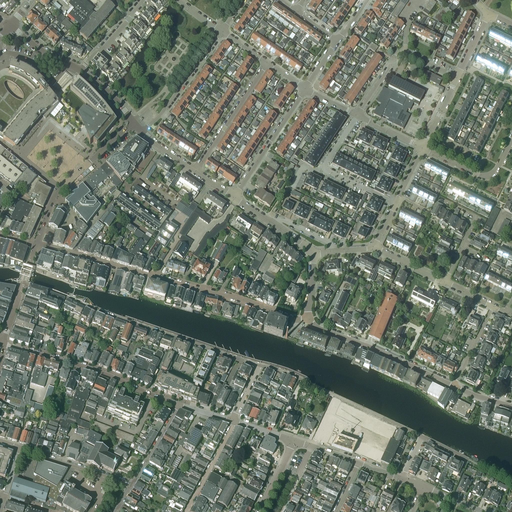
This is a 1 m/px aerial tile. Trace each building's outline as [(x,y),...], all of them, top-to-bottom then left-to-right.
[(13,6),(8,1),(6,0),(0,0),(0,1),(0,2),(1,4),(4,2),(6,4),(4,6),(9,11),(9,10),(10,11),(12,9),(11,8),(13,6)] [(48,10),(50,7),(48,5),(50,3),(46,0),(41,0),(40,2),(46,8),(48,10)] [(67,0),(65,3),(68,6),(68,5),(73,9),(81,0),(72,0),(71,2),(68,0),(67,0)] [(76,22),(73,25),(80,31),(81,30),(83,31),(80,35),(87,41),(113,10),(106,4),(104,7),(103,7),(102,6),(103,5),(97,0),(94,0),(90,6),(76,22)] [(162,7),(154,0),(151,3),(149,1),(146,5),(148,6),(157,13),(162,7)] [(320,10),(322,8),(319,6),(321,3),(316,0),(314,0),(312,4),(320,10)] [(351,9),(354,4),(347,0),(344,0),(344,1),(346,3),(345,5),(351,9)] [(382,8),(385,4),(379,0),(378,0),(376,4),(382,8)] [(256,11),(260,6),(254,2),(250,7),(256,11)] [(275,15),(276,13),(280,8),(275,4),(271,10),(270,11),(275,15)] [(318,12),(320,10),(312,4),(308,8),(314,13),(316,11),(318,12)] [(374,10),(373,13),(380,18),(384,13),(380,10),(382,8),(376,4),(372,9),(374,10)] [(347,14),(351,9),(345,5),(341,10),(347,14)] [(148,6),(146,9),(148,11),(145,14),(154,21),(159,15),(157,13),(148,6)] [(253,16),(256,11),(250,7),(247,11),(253,16)] [(280,18),(281,16),(285,11),(280,8),(276,13),(275,15),(280,18)] [(344,19),(347,14),(341,10),(339,8),(335,13),(344,19)] [(30,15),(27,19),(29,21),(28,22),(32,25),(34,22),(36,23),(39,20),(37,19),(40,16),(33,10),(32,12),(31,11),(28,14),(30,15)] [(251,18),(253,16),(247,11),(244,16),(250,20),(251,18)] [(284,22),(286,20),(289,14),(285,11),(281,16),(280,18),(284,22)] [(373,23),(376,18),(367,12),(364,17),(370,22),(373,23)] [(332,18),(341,24),(344,19),(335,13),(332,18)] [(472,22),(475,17),(467,13),(464,18),(472,22)] [(61,24),(65,20),(60,14),(56,19),(61,24)] [(154,21),(145,14),(143,17),(140,15),(138,18),(140,20),(148,27),(154,21)] [(289,25),(294,18),(289,14),(286,20),(284,22),(289,25)] [(36,23),(33,26),(34,27),(35,29),(36,29),(37,30),(47,19),(48,17),(47,16),(45,18),(44,17),(41,22),(39,20),(36,23)] [(246,25),(250,21),(250,20),(244,16),(240,21),(246,25)] [(367,26),(370,22),(364,17),(361,22),(367,26)] [(294,29),(299,21),(294,18),(289,25),(294,29)] [(335,27),(337,29),(341,24),(332,18),(328,23),(329,23),(327,25),(333,29),(335,27)] [(469,28),(472,22),(464,18),(462,24),(469,28)] [(47,19),(37,30),(39,31),(39,32),(40,33),(41,33),(42,34),(47,27),(45,26),(49,21),(47,19)] [(65,20),(62,24),(69,30),(73,26),(65,20)] [(148,27),(140,20),(137,23),(139,25),(137,28),(145,35),(150,29),(148,27)] [(243,30),(246,25),(240,21),(237,26),(243,30)] [(298,32),(300,30),(304,25),(299,21),(294,29),(298,32)] [(400,31),(404,25),(397,21),(393,26),(400,31)] [(422,25),(424,22),(422,21),(420,24),(418,23),(417,26),(414,24),(410,32),(416,35),(419,27),(421,25),(422,25)] [(361,22),(357,27),(366,33),(367,31),(365,29),(367,26),(361,22)] [(466,33),(469,28),(462,24),(459,29),(466,33)] [(53,25),(45,35),(48,38),(58,26),(56,25),(55,27),(53,25)] [(304,33),(308,28),(304,25),(300,30),(304,33)] [(58,26),(48,38),(49,39),(48,40),(51,42),(57,35),(59,33),(60,32),(58,30),(60,28),(58,26)] [(240,35),(243,30),(237,26),(233,30),(240,35)] [(390,29),(389,29),(389,30),(390,31),(397,36),(400,31),(393,26),(392,26),(390,29)] [(357,27),(354,32),(359,35),(357,37),(362,41),(364,39),(363,38),(366,33),(357,27)] [(421,37),(425,30),(419,27),(416,35),(421,37)] [(432,43),(436,35),(433,34),(434,31),(433,30),(434,28),(432,27),(431,29),(432,30),(427,40),(432,43)] [(145,35),(137,28),(134,31),(132,29),(129,32),(131,34),(140,41),(145,35)] [(309,37),(313,31),(308,28),(304,33),(302,36),(300,39),(299,38),(297,40),(300,42),(304,37),(305,38),(307,35),(309,37)] [(255,34),(251,40),(255,43),(260,37),(263,32),(264,30),(262,29),(262,30),(261,30),(257,35),(255,34)] [(427,40),(432,30),(431,29),(429,29),(428,31),(425,30),(421,37),(427,40)] [(464,39),(466,34),(466,33),(459,29),(456,35),(464,39)] [(495,39),(498,33),(492,30),(489,36),(495,39)] [(312,43),(318,35),(313,31),(309,37),(307,39),(312,43)] [(393,41),(396,37),(397,36),(390,31),(386,36),(393,41)] [(441,38),(444,33),(442,31),(439,37),(436,35),(432,43),(438,46),(441,38)] [(260,46),(264,40),(262,39),(266,33),(263,32),(255,43),(260,46)] [(57,35),(51,42),(54,45),(55,44),(56,45),(63,37),(61,35),(59,33),(57,35)] [(500,42),(503,35),(498,33),(495,39),(500,42)] [(131,34),(129,37),(131,38),(128,42),(136,49),(142,43),(140,41),(131,34)] [(321,47),(325,42),(321,40),(322,38),(318,35),(312,43),(317,46),(318,45),(321,47)] [(461,44),(464,39),(456,35),(453,40),(461,44)] [(505,44),(509,38),(503,35),(500,42),(505,44)] [(383,38),(382,39),(382,40),(390,46),(393,41),(386,36),(384,39),(383,38)] [(68,41),(70,38),(67,37),(66,40),(63,39),(62,41),(61,41),(59,44),(60,44),(59,48),(61,49),(63,51),(64,50),(67,44),(68,41)] [(265,50),(273,38),(271,37),(267,42),(264,40),(260,46),(265,50)] [(356,47),(359,42),(353,37),(349,42),(356,47)] [(382,39),(380,37),(379,39),(381,41),(380,42),(381,43),(379,46),(386,51),(390,46),(382,40),(382,39)] [(270,53),(274,47),(271,45),(275,40),(273,38),(265,50),(270,53)] [(284,46),(288,40),(285,38),(283,41),(284,42),(283,45),(280,43),(278,46),(283,50),(285,47),(284,46)] [(458,50),(461,44),(453,40),(451,46),(458,50)] [(136,49),(128,42),(125,45),(123,43),(120,46),(122,48),(131,55),(136,49)] [(227,51),(230,47),(224,42),(221,47),(227,51)] [(352,52),(356,47),(349,42),(346,47),(352,52)] [(70,53),(73,46),(67,44),(64,50),(67,51),(68,53),(69,52),(70,53)] [(375,53),(378,48),(373,44),(369,49),(375,53)] [(75,55),(78,48),(73,46),(70,53),(72,54),(74,56),(75,55)] [(456,55),(458,50),(451,46),(448,51),(456,55)] [(223,56),(227,51),(221,47),(217,52),(223,56)] [(274,56),(279,50),(274,47),(270,53),(274,56)] [(351,58),(352,56),(350,54),(352,52),(346,47),(343,52),(349,56),(351,58)] [(84,56),(86,52),(84,51),(78,48),(75,55),(78,56),(79,58),(80,57),(81,57),(82,54),(84,56)] [(122,48),(120,50),(122,52),(119,56),(127,63),(133,57),(131,55),(122,48)] [(279,60),(283,54),(279,50),(274,56),(279,60)] [(284,63),(291,53),(288,51),(286,55),(283,54),(279,60),(284,63)] [(453,61),(456,55),(448,51),(445,57),(453,61)] [(220,61),(223,56),(217,52),(214,56),(220,61)] [(291,59),(294,53),(292,52),(291,53),(284,63),(289,66),(293,60),(291,59)] [(298,64),(294,70),(298,73),(302,68),(303,67),(304,64),(302,63),(302,62),(304,59),(306,57),(308,58),(310,55),(306,52),(302,58),(298,63),(298,64)] [(351,58),(349,56),(343,52),(339,57),(346,61),(347,59),(349,60),(351,58)] [(96,68),(103,59),(98,55),(91,63),(96,68)] [(383,64),(384,62),(375,55),(371,60),(378,65),(380,62),(383,64)] [(127,63),(119,56),(116,59),(114,57),(112,60),(114,62),(122,69),(127,63)] [(214,56),(210,61),(216,66),(218,63),(220,61),(214,56)] [(295,62),(293,60),(289,66),(294,70),(298,64),(298,63),(302,58),(299,56),(295,62)] [(482,65),(485,58),(480,56),(476,62),(482,65)] [(250,67),(253,62),(247,58),(244,63),(250,67)] [(487,67),(490,61),(485,58),(482,65),(487,67)] [(101,72),(105,67),(108,64),(103,59),(96,68),(101,72)] [(377,72),(378,71),(376,69),(378,65),(371,60),(368,65),(375,71),(377,72)] [(493,70),(496,64),(490,61),(487,67),(493,70)] [(122,69),(114,62),(111,64),(113,66),(111,70),(119,77),(124,70),(122,69)] [(339,71),(343,66),(336,62),(333,67),(339,71)] [(0,137),(14,147),(15,148),(39,120),(37,118),(36,113),(40,115),(43,118),(45,120),(59,103),(54,98),(59,93),(55,90),(52,87),(48,91),(46,88),(43,85),(44,84),(44,83),(43,83),(43,82),(42,82),(42,81),(41,80),(40,79),(39,78),(38,77),(37,77),(37,76),(36,76),(35,75),(34,74),(33,73),(32,73),(31,72),(30,71),(29,71),(28,70),(27,69),(26,69),(25,68),(24,68),(23,67),(22,67),(21,67),(20,66),(19,66),(18,66),(18,65),(17,65),(16,65),(15,65),(15,64),(14,64),(13,64),(12,64),(11,64),(11,63),(10,65),(10,67),(9,70),(7,81),(8,81),(9,81),(10,82),(11,82),(12,82),(13,83),(14,83),(15,84),(16,85),(17,86),(18,86),(18,87),(19,88),(20,89),(21,89),(21,90),(22,91),(23,92),(23,93),(24,94),(24,95),(24,96),(25,96),(25,97),(25,98),(25,99),(29,103),(27,105),(25,107),(21,103),(20,103),(19,103),(18,103),(18,102),(17,102),(16,102),(15,101),(14,101),(13,100),(12,99),(11,98),(10,97),(9,97),(9,96),(8,95),(7,95),(7,94),(6,93),(5,92),(5,91),(4,90),(4,89),(3,88),(3,87),(3,86),(3,85),(0,82),(0,137)] [(240,68),(247,72),(250,67),(244,63),(242,66),(240,68)] [(498,73),(501,66),(496,64),(493,70),(498,73)] [(377,72),(375,71),(368,65),(364,71),(371,76),(374,72),(377,73),(377,72)] [(504,75),(507,69),(501,66),(498,73),(504,75)] [(109,71),(108,69),(105,67),(101,72),(113,83),(119,77),(111,70),(109,71)] [(208,76),(212,72),(206,67),(202,72),(208,76)] [(336,76),(338,78),(341,80),(343,78),(337,74),(339,71),(333,67),(329,72),(336,76)] [(243,77),(247,72),(240,68),(237,73),(243,77)] [(439,86),(442,79),(420,69),(417,75),(439,86)] [(7,81),(9,70),(8,70),(7,70),(6,70),(5,70),(4,71),(2,71),(1,72),(0,72),(0,82),(3,85),(3,84),(5,82),(7,81)] [(370,82),(371,81),(369,79),(371,76),(364,71),(361,76),(368,81),(370,82)] [(205,81),(208,76),(202,72),(199,77),(205,81)] [(270,81),(273,76),(267,72),(263,77),(270,81)] [(332,81),(336,76),(329,72),(326,77),(332,81)] [(240,82),(243,77),(237,73),(234,78),(240,82)] [(370,82),(368,81),(361,76),(357,81),(364,86),(367,82),(370,83),(370,82)] [(201,86),(205,81),(199,77),(195,81),(201,86)] [(266,86),(266,85),(270,81),(263,77),(260,81),(266,86)] [(330,84),(332,81),(326,77),(322,82),(329,86),(330,84)] [(90,90),(88,89),(86,86),(82,83),(79,80),(76,78),(72,82),(73,83),(73,84),(73,85),(73,86),(70,90),(74,93),(78,97),(80,99),(83,102),(86,104),(88,107),(86,109),(83,107),(77,115),(77,116),(78,117),(78,118),(79,119),(80,120),(80,121),(81,121),(82,122),(83,124),(84,124),(85,125),(87,126),(89,127),(88,128),(89,131),(92,128),(93,129),(87,137),(90,145),(93,142),(97,145),(116,122),(115,120),(113,117),(110,113),(108,111),(106,108),(103,104),(100,101),(99,99),(95,96),(92,92),(90,90)] [(424,94),(393,78),(388,88),(389,88),(387,91),(383,89),(377,103),(381,105),(379,109),(377,108),(373,115),(381,119),(382,116),(388,120),(387,122),(393,125),(403,130),(410,116),(406,114),(408,110),(410,111),(413,104),(418,106),(419,103),(424,94)] [(481,88),(483,83),(477,79),(474,85),(481,88)] [(198,90),(201,86),(195,81),(192,86),(198,90)] [(263,90),(266,86),(260,81),(257,86),(263,90)] [(363,93),(364,91),(362,90),(364,86),(357,81),(354,86),(361,91),(363,93)] [(325,91),(329,86),(322,82),(319,87),(325,91)] [(232,85),(228,90),(234,94),(238,89),(232,85)] [(478,94),(481,88),(474,85),(472,90),(478,94)] [(194,95),(198,90),(192,86),(188,91),(194,95)] [(269,94),(266,92),(263,90),(257,86),(254,91),(260,95),(262,93),(267,96),(269,94)] [(290,96),(294,90),(287,86),(284,91),(290,96)] [(363,93),(361,91),(354,86),(350,91),(357,96),(360,92),(363,94),(363,93)] [(231,99),(234,94),(228,90),(225,95),(231,99)] [(475,99),(478,94),(472,90),(469,96),(475,99)] [(191,100),(194,95),(188,91),(185,95),(191,100)] [(287,101),(290,96),(284,91),(280,96),(287,101)] [(356,103),(357,102),(355,100),(357,96),(350,91),(347,96),(354,101),(356,103)] [(506,101),(509,95),(503,92),(500,98),(506,101)] [(187,104),(188,104),(191,100),(185,95),(181,100),(187,104)] [(225,95),(222,100),(228,104),(231,99),(225,95)] [(271,98),(284,106),(287,101),(280,96),(278,99),(273,95),(271,98)] [(356,103),(354,101),(347,96),(342,103),(345,105),(346,104),(347,105),(347,104),(350,106),(353,102),(356,104),(356,103)] [(473,104),(475,99),(469,96),(466,101),(473,104)] [(250,98),(246,103),(252,107),(256,102),(262,106),(264,103),(255,98),(253,100),(250,98)] [(284,106),(271,98),(270,100),(276,104),(274,107),(280,111),(284,106)] [(504,106),(506,101),(500,98),(497,103),(504,106)] [(184,109),(187,104),(181,100),(178,105),(184,109)] [(222,100),(219,105),(225,109),(228,104),(222,100)] [(470,110),(473,105),(473,104),(466,101),(464,107),(470,110)] [(313,111),(316,106),(310,102),(306,107),(313,111)] [(251,114),(255,109),(252,107),(246,103),(243,108),(249,112),(251,114)] [(501,112),(504,106),(497,103),(495,109),(501,112)] [(181,114),(181,113),(184,109),(178,105),(175,109),(181,114)] [(219,105),(216,110),(222,114),(225,109),(219,105)] [(310,116),(313,111),(306,107),(303,112),(310,116)] [(467,115),(470,110),(464,107),(461,112),(467,115)] [(245,118),(249,112),(243,108),(239,113),(245,118)] [(177,118),(181,114),(175,109),(171,114),(177,118)] [(498,117),(501,112),(495,109),(492,114),(498,117)] [(212,115),(213,115),(218,119),(219,118),(222,114),(216,110),(212,115)] [(273,122),(277,117),(270,112),(266,117),(273,122)] [(312,125),(313,123),(308,119),(310,116),(303,112),(300,117),(309,123),(312,125)] [(465,120),(467,115),(461,112),(458,117),(465,120)] [(242,123),(245,118),(239,113),(236,119),(242,123)] [(339,116),(337,114),(332,121),(340,126),(342,124),(345,120),(343,118),(339,115),(339,116)] [(496,122),(498,117),(492,114),(489,119),(496,122)] [(218,119),(213,115),(209,120),(215,124),(219,119),(219,118),(218,119)] [(265,120),(263,122),(270,127),(273,122),(266,117),(265,120)] [(312,125),(309,123),(300,117),(296,122),(303,126),(305,124),(310,127),(312,125)] [(462,126),(465,121),(465,120),(458,117),(456,123),(462,126)] [(238,128),(242,123),(236,119),(232,124),(232,125),(232,124),(238,128)] [(496,122),(489,119),(489,121),(486,120),(484,124),(486,125),(487,125),(493,128),(496,122)] [(212,130),(212,129),(215,124),(209,120),(206,125),(212,130)] [(338,131),(340,128),(339,128),(340,126),(332,121),(330,125),(338,131)] [(266,132),(270,127),(263,122),(260,128),(266,132)] [(301,129),(303,126),(296,122),(293,127),(300,132),(302,133),(305,135),(307,133),(304,131),(301,129)] [(459,131),(462,126),(456,123),(453,128),(459,131)] [(235,134),(236,133),(239,128),(238,128),(232,124),(232,125),(229,130),(235,134)] [(336,133),(338,131),(330,125),(328,124),(324,128),(334,135),(336,133)] [(208,135),(212,130),(206,125),(202,131),(208,135)] [(490,133),(493,128),(487,125),(486,125),(484,130),(490,133)] [(162,137),(166,131),(161,127),(156,133),(162,137)] [(296,137),(296,136),(300,132),(293,127),(290,132),(296,137)] [(263,137),(266,132),(260,128),(256,133),(263,137)] [(332,140),(334,137),(333,137),(334,135),(324,128),(321,133),(332,140)] [(457,137),(459,132),(459,131),(453,128),(450,134),(457,137)] [(232,138),(235,134),(229,130),(226,134),(232,138)] [(368,132),(364,130),(364,131),(362,131),(360,135),(358,134),(354,141),(358,143),(359,141),(362,143),(363,143),(368,132)] [(488,139),(490,133),(484,130),(481,136),(488,139)] [(167,140),(171,134),(166,131),(162,137),(167,140)] [(205,140),(208,135),(202,131),(199,136),(205,140)] [(293,142),(295,144),(298,146),(300,143),(294,140),(296,137),(290,132),(286,137),(293,142)] [(369,148),(374,138),(372,137),(372,135),(371,135),(371,134),(368,132),(363,143),(362,143),(361,144),(369,148)] [(260,142),(263,137),(256,133),(254,136),(253,138),(260,142)] [(330,142),(332,140),(321,133),(318,137),(328,144),(330,142)] [(172,144),(176,138),(171,134),(167,140),(172,144)] [(226,134),(223,139),(229,143),(232,138),(226,134)] [(256,147),(260,142),(253,138),(251,136),(250,136),(247,134),(246,136),(252,140),(250,143),(256,147)] [(454,142),(457,137),(450,134),(448,139),(454,142)] [(485,144),(488,139),(481,136),(479,141),(485,144)] [(298,146),(295,144),(293,142),(286,137),(283,142),(289,147),(291,144),(297,148),(298,146)] [(326,149),(328,146),(327,146),(328,144),(318,137),(315,142),(326,149)] [(178,148),(178,147),(182,141),(176,138),(172,144),(178,148)] [(382,139),(379,138),(378,138),(377,138),(376,139),(374,138),(369,148),(373,150),(374,148),(377,150),(382,139)] [(150,149),(148,148),(135,139),(117,155),(123,161),(130,169),(134,171),(149,149),(150,150),(150,149)] [(223,139),(220,144),(226,148),(229,143),(223,139)] [(384,155),(387,148),(385,147),(387,143),(385,142),(386,141),(382,139),(377,150),(381,152),(380,153),(384,155)] [(183,150),(187,144),(182,141),(178,147),(183,150)] [(482,149),(485,144),(479,141),(476,146),(482,149)] [(290,151),(288,150),(289,147),(283,142),(279,148),(286,152),(289,154),(292,156),(293,153),(290,151)] [(324,151),(326,149),(315,142),(313,146),(322,153),(324,151)] [(253,152),(256,147),(250,143),(246,148),(253,152)] [(188,154),(192,147),(187,144),(183,150),(188,154)] [(229,150),(226,148),(220,144),(216,149),(223,153),(224,150),(230,154),(232,152),(229,150)] [(480,155),(482,150),(482,149),(476,146),(472,144),(469,150),(473,152),(480,155)] [(0,180),(2,178),(11,186),(9,188),(12,190),(14,187),(16,189),(17,187),(19,185),(20,186),(30,173),(27,170),(27,168),(0,146),(0,180)] [(320,158),(322,155),(321,155),(322,153),(313,146),(310,151),(320,158)] [(193,157),(197,150),(192,147),(188,154),(193,157)] [(404,160),(406,157),(405,156),(406,155),(405,154),(406,152),(405,151),(396,147),(394,151),(395,151),(394,155),(393,155),(404,160)] [(250,157),(253,152),(246,148),(243,153),(250,157)] [(283,157),(286,152),(279,148),(276,153),(283,157)] [(318,160),(320,158),(310,151),(307,155),(316,162),(318,160)] [(246,162),(249,158),(250,157),(243,153),(240,158),(246,162)] [(403,164),(404,160),(393,155),(394,155),(392,154),(388,161),(399,167),(400,164),(401,165),(402,163),(403,164)] [(123,161),(117,155),(110,161),(113,165),(111,167),(117,173),(121,170),(119,167),(118,166),(123,161)] [(313,169),(316,164),(315,164),(316,162),(307,155),(303,160),(305,162),(304,163),(313,169)] [(332,165),(339,168),(344,159),(343,159),(344,157),(341,155),(340,157),(337,156),(336,158),(335,158),(333,162),(334,162),(332,165)] [(344,170),(350,159),(344,157),(343,159),(344,159),(339,168),(344,170)] [(243,168),(246,163),(246,162),(240,158),(236,163),(243,168)] [(157,166),(162,170),(167,163),(167,162),(165,161),(164,161),(162,159),(160,162),(158,161),(157,161),(156,161),(149,172),(146,179),(148,180),(157,166)] [(353,164),(355,161),(350,159),(344,170),(349,173),(353,164)] [(210,170),(214,163),(209,160),(205,166),(210,170)] [(397,175),(399,171),(398,171),(399,169),(397,169),(399,167),(388,161),(387,165),(388,166),(386,169),(397,175)] [(431,171),(434,164),(428,161),(425,168),(431,171)] [(277,165),(272,162),(272,163),(271,163),(267,166),(267,167),(268,167),(276,173),(279,168),(276,166),(277,165)] [(167,163),(162,170),(168,174),(165,177),(168,179),(170,181),(175,174),(173,172),(172,172),(170,170),(172,167),(170,165),(170,164),(168,163),(167,163)] [(220,167),(214,163),(210,170),(215,173),(220,167)] [(358,166),(354,175),(358,178),(363,168),(364,166),(359,163),(358,166)] [(290,174),(294,166),(290,164),(286,171),(290,174)] [(358,166),(353,164),(349,173),(354,175),(358,166)] [(436,173),(439,167),(434,164),(431,171),(436,173)] [(106,165),(100,171),(109,181),(114,186),(120,181),(106,165)] [(222,178),(227,171),(228,170),(223,166),(217,174),(222,178)] [(363,180),(369,169),(369,168),(364,166),(363,168),(358,178),(363,180)] [(263,172),(262,174),(271,180),(273,176),(275,177),(276,175),(275,174),(276,173),(268,167),(264,173),(263,172)] [(441,176),(444,170),(439,167),(436,173),(441,176)] [(369,168),(369,169),(363,180),(370,183),(375,174),(373,174),(375,171),(369,168)] [(234,172),(232,175),(227,181),(232,185),(237,178),(234,176),(235,173),(236,174),(238,170),(236,169),(234,172)] [(397,175),(386,169),(385,173),(383,172),(381,176),(389,180),(390,177),(394,179),(395,178),(396,178),(397,175)] [(447,179),(450,172),(444,170),(441,176),(447,179)] [(115,187),(114,186),(109,181),(100,171),(88,181),(103,198),(115,187)] [(227,181),(232,175),(227,171),(222,178),(227,181)] [(40,184),(41,182),(34,176),(30,173),(20,186),(21,187),(27,191),(23,195),(30,200),(38,183),(40,184)] [(268,184),(271,180),(262,174),(260,176),(261,177),(258,182),(266,187),(267,186),(269,187),(270,185),(268,184)] [(201,187),(189,179),(183,175),(179,182),(184,185),(182,189),(189,194),(188,195),(185,193),(183,197),(186,199),(186,200),(190,203),(193,199),(194,200),(198,194),(197,194),(201,187)] [(310,187),(316,177),(312,175),(312,176),(310,175),(310,176),(307,175),(302,185),(306,187),(307,186),(310,187)] [(390,189),(392,186),(391,185),(392,184),(387,182),(389,180),(381,176),(379,180),(381,181),(379,184),(390,189)] [(317,193),(322,182),(320,181),(320,180),(319,179),(319,178),(316,177),(310,187),(314,189),(313,191),(317,193)] [(138,180),(135,184),(132,188),(135,190),(132,193),(139,198),(144,191),(140,188),(143,184),(138,180)] [(103,198),(88,181),(82,186),(91,196),(98,204),(98,203),(99,204),(101,203),(99,201),(103,198)] [(258,182),(257,182),(255,187),(257,188),(256,189),(258,190),(259,189),(263,192),(266,187),(258,182)] [(324,183),(322,182),(317,193),(321,195),(324,196),(330,184),(327,182),(326,183),(325,182),(324,183)] [(43,209),(48,198),(51,190),(40,184),(38,183),(30,200),(33,201),(34,199),(38,201),(36,205),(43,209)] [(333,185),(330,184),(324,196),(325,197),(325,195),(330,197),(335,187),(333,186),(333,185)] [(390,189),(379,184),(377,187),(376,187),(374,191),(384,196),(385,193),(387,194),(387,192),(388,193),(390,189)] [(453,193),(456,187),(451,184),(448,190),(453,193)] [(97,204),(98,204),(91,196),(82,186),(67,200),(65,202),(68,206),(69,205),(73,209),(72,209),(80,218),(87,226),(101,207),(97,204)] [(337,188),(335,187),(330,197),(334,199),(333,201),(334,201),(340,189),(337,187),(337,188)] [(418,196),(421,190),(416,187),(412,193),(418,196)] [(459,196),(462,189),(456,187),(453,193),(459,196)] [(260,203),(266,194),(263,192),(259,189),(258,190),(253,197),(259,201),(259,202),(260,203)] [(334,201),(341,205),(346,194),(344,193),(345,192),(343,191),(344,190),(340,189),(334,201)] [(464,198),(467,192),(462,189),(459,196),(464,198)] [(7,199),(10,195),(4,190),(1,194),(3,196),(1,197),(2,198),(4,196),(7,199)] [(423,199),(426,192),(421,190),(418,196),(423,199)] [(144,191),(139,198),(146,202),(148,199),(150,201),(152,197),(144,191)] [(429,201),(432,195),(426,192),(423,199),(429,201)] [(469,201),(472,195),(467,192),(464,198),(469,201)] [(117,200),(116,202),(123,207),(128,199),(121,194),(117,200)] [(216,197),(213,195),(214,195),(211,194),(208,197),(206,195),(203,200),(205,202),(206,200),(212,204),(216,197)] [(271,197),(266,194),(260,203),(263,205),(264,204),(270,208),(275,200),(273,198),(274,197),(272,196),(271,197)] [(355,196),(351,194),(351,195),(349,194),(349,195),(346,194),(341,205),(345,207),(346,205),(349,207),(355,196)] [(437,198),(432,195),(429,201),(434,204),(437,198)] [(475,204),(478,197),(472,195),(469,201),(475,204)] [(356,212),(361,202),(358,200),(359,199),(358,198),(355,196),(349,207),(353,208),(352,210),(356,212)] [(381,206),(382,204),(380,203),(381,201),(371,196),(367,203),(369,204),(380,209),(382,206),(381,206)] [(148,199),(146,202),(155,209),(159,202),(152,197),(150,201),(148,199)] [(217,207),(221,201),(219,199),(219,198),(216,197),(212,204),(217,207)] [(480,206),(483,200),(478,197),(475,204),(480,206)] [(28,220),(34,208),(29,206),(15,198),(10,206),(11,206),(15,209),(14,212),(13,212),(10,221),(9,222),(12,223),(16,224),(18,225),(24,217),(26,218),(28,220)] [(128,199),(123,207),(129,211),(135,204),(128,199)] [(292,213),(297,203),(289,199),(286,204),(285,205),(284,205),(282,208),(284,209),(283,210),(289,213),(290,212),(292,214),(293,213),(292,213)] [(485,209),(489,203),(483,200),(480,206),(485,209)] [(189,207),(181,201),(179,203),(185,207),(188,209),(191,211),(193,213),(196,209),(198,206),(192,203),(189,207)] [(222,215),(226,209),(224,208),(226,204),(224,203),(224,202),(221,201),(217,207),(222,211),(220,214),(222,215)] [(159,202),(155,209),(162,214),(166,207),(169,203),(167,202),(164,206),(159,202)] [(299,219),(304,208),(300,207),(301,205),(297,203),(292,213),(293,213),(295,215),(294,216),(296,217),(295,217),(299,219)] [(441,221),(441,220),(445,211),(442,209),(443,206),(437,203),(431,214),(436,217),(436,219),(441,221)] [(491,212),(494,206),(489,203),(485,209),(491,212)] [(135,204),(129,211),(138,218),(141,214),(138,213),(141,209),(135,204)] [(369,204),(368,208),(366,207),(364,211),(374,216),(375,213),(377,214),(377,213),(378,213),(380,209),(369,204)] [(114,209),(116,207),(114,205),(112,207),(106,213),(109,216),(114,209)] [(164,215),(161,219),(166,222),(173,212),(176,208),(173,206),(170,210),(166,207),(162,214),(164,215)] [(57,230),(67,211),(59,207),(56,212),(49,227),(57,230)] [(38,219),(42,211),(34,208),(28,220),(25,227),(20,236),(25,237),(33,220),(32,219),(33,217),(38,219)] [(307,210),(304,208),(299,219),(302,221),(303,220),(304,221),(305,219),(307,221),(312,210),(308,208),(307,210)] [(106,232),(119,213),(114,209),(109,216),(106,220),(103,217),(97,224),(103,229),(106,232)] [(141,214),(138,218),(145,223),(150,215),(141,209),(138,213),(141,214)] [(193,214),(199,218),(201,220),(205,215),(202,213),(196,209),(193,213),(193,214)] [(447,209),(445,211),(441,220),(441,221),(439,225),(442,226),(443,223),(448,226),(449,225),(448,225),(453,216),(449,214),(451,211),(447,209)] [(318,217),(319,216),(315,214),(316,212),(312,210),(307,221),(309,222),(308,225),(309,225),(309,226),(312,228),(318,217)] [(405,219),(408,213),(403,210),(399,217),(405,219)] [(373,224),(375,220),(374,220),(374,219),(373,218),(374,216),(364,211),(362,214),(364,215),(362,219),(373,224)] [(410,222),(414,216),(408,213),(405,219),(410,222)] [(455,231),(456,230),(460,221),(456,219),(458,215),(454,213),(453,216),(448,225),(449,225),(451,226),(450,228),(455,231)] [(0,229),(5,231),(9,222),(10,221),(8,220),(10,217),(5,215),(0,226),(0,229)] [(150,215),(145,223),(152,228),(157,220),(150,215)] [(248,237),(253,226),(252,225),(253,225),(251,224),(252,223),(248,221),(248,222),(243,218),(244,217),(241,215),(236,224),(242,227),(239,232),(244,235),(245,234),(248,237)] [(416,225),(419,218),(414,216),(410,222),(416,225)] [(30,238),(38,219),(33,217),(32,219),(33,220),(25,237),(30,238)] [(318,229),(319,226),(323,219),(318,217),(312,228),(315,229),(316,228),(318,229)] [(20,236),(25,227),(28,220),(26,218),(23,223),(22,226),(19,225),(17,230),(15,234),(20,236)] [(72,232),(62,247),(69,249),(79,235),(82,237),(87,230),(85,228),(87,226),(80,218),(78,220),(78,221),(74,229),(72,232)] [(421,227),(424,221),(419,218),(416,225),(421,227)] [(463,235),(468,226),(463,224),(465,220),(461,218),(460,221),(456,230),(458,231),(457,233),(463,235)] [(157,220),(152,228),(158,232),(166,222),(161,219),(159,222),(157,220)] [(322,233),(327,222),(323,219),(319,226),(318,229),(320,231),(322,233)] [(357,225),(358,226),(364,229),(365,226),(369,229),(370,227),(371,227),(373,224),(362,219),(360,222),(359,221),(357,225)] [(333,230),(336,222),(333,220),(331,224),(327,222),(322,233),(326,234),(326,233),(328,234),(330,228),(333,230)] [(15,234),(17,230),(19,225),(18,225),(16,224),(12,223),(9,222),(5,231),(15,234)] [(167,227),(175,232),(177,229),(169,224),(166,222),(163,226),(166,228),(167,227)] [(337,238),(344,226),(336,222),(333,230),(331,233),(334,234),(333,235),(334,236),(334,237),(337,238)] [(98,235),(100,233),(103,229),(97,224),(87,236),(85,239),(89,242),(90,241),(92,243),(93,241),(97,236),(98,235)] [(130,224),(127,229),(135,233),(138,229),(130,224)] [(253,226),(248,237),(247,240),(250,241),(252,236),(258,240),(264,231),(254,225),(254,226),(253,226)] [(364,229),(358,226),(357,225),(356,226),(353,233),(358,236),(358,237),(359,237),(358,239),(362,240),(363,239),(364,240),(367,233),(363,231),(364,229)] [(347,227),(344,226),(337,238),(341,240),(341,239),(343,240),(344,239),(346,240),(351,229),(347,227)] [(173,236),(175,232),(167,227),(166,228),(164,230),(173,236)] [(170,239),(173,236),(164,230),(162,234),(170,239)] [(62,247),(72,232),(70,232),(66,233),(65,235),(56,232),(53,245),(62,247)] [(123,252),(117,264),(129,267),(129,266),(131,267),(131,268),(136,258),(139,254),(152,236),(147,232),(145,236),(144,235),(140,241),(138,240),(130,252),(128,251),(127,253),(123,250),(123,251),(122,252),(123,252)] [(272,237),(273,236),(266,232),(259,243),(262,245),(263,245),(263,244),(265,241),(269,243),(272,237)] [(493,238),(484,233),(482,237),(478,235),(476,239),(477,239),(487,244),(488,245),(489,242),(491,243),(493,238)] [(170,239),(162,234),(161,235),(160,234),(159,236),(168,242),(169,241),(170,239)] [(73,250),(82,237),(79,235),(69,249),(73,250)] [(166,245),(168,242),(159,236),(157,239),(166,245)] [(392,245),(395,239),(390,236),(387,242),(392,245)] [(279,241),(272,237),(269,243),(266,248),(268,250),(269,250),(270,249),(272,246),(275,248),(279,241)] [(452,252),(453,249),(454,248),(450,246),(452,242),(442,237),(440,243),(441,244),(440,246),(450,251),(452,252)] [(82,253),(85,247),(89,242),(85,239),(77,252),(82,253)] [(164,249),(166,246),(166,245),(157,239),(155,243),(160,246),(164,249)] [(398,248),(401,241),(395,239),(392,245),(398,248)] [(487,244),(477,239),(475,243),(471,241),(469,245),(481,251),(482,248),(484,249),(487,244)] [(3,265),(10,242),(2,240),(0,246),(0,266),(2,267),(3,265)] [(92,243),(90,241),(89,242),(85,247),(82,253),(87,255),(92,244),(91,244),(92,243)] [(403,250),(406,244),(401,241),(398,248),(403,250)] [(13,249),(14,244),(15,244),(10,242),(3,265),(5,266),(8,266),(9,260),(9,259),(12,249),(13,249)] [(93,256),(98,246),(99,244),(94,242),(92,244),(87,255),(93,256)] [(100,258),(104,249),(106,247),(105,246),(101,245),(102,244),(100,243),(99,244),(98,246),(93,256),(100,258)] [(153,256),(160,246),(155,243),(149,254),(152,256),(153,256)] [(183,259),(189,248),(180,243),(174,253),(178,256),(183,259)] [(22,264),(25,256),(28,249),(14,244),(13,249),(12,249),(9,259),(9,260),(22,264)] [(289,249),(289,248),(282,244),(276,255),(278,257),(279,257),(280,257),(280,256),(282,253),(285,255),(289,249)] [(409,253),(412,247),(406,244),(403,250),(409,253)] [(111,262),(117,264),(123,252),(122,252),(123,251),(120,249),(121,246),(119,245),(118,248),(116,251),(111,262)] [(223,245),(215,260),(219,263),(228,248),(223,245)] [(450,251),(440,246),(437,252),(439,252),(438,255),(440,256),(438,258),(444,261),(446,259),(450,261),(451,257),(448,255),(450,251)] [(110,261),(114,248),(113,248),(106,247),(104,249),(100,258),(110,261)] [(502,257),(505,250),(500,248),(497,254),(502,257)] [(296,253),(289,249),(285,255),(282,260),(285,262),(286,262),(286,261),(288,258),(291,260),(295,254),(296,253)] [(508,259),(511,253),(505,250),(502,257),(508,259)] [(51,272),(52,266),(53,265),(55,255),(42,251),(37,268),(51,272)] [(144,272),(148,264),(143,261),(145,258),(139,254),(136,258),(131,268),(142,271),(144,271),(143,272),(144,272)] [(302,258),(295,254),(291,260),(288,265),(291,267),(292,267),(292,266),(294,263),(299,266),(301,263),(301,262),(300,262),(300,261),(302,258)] [(55,255),(53,265),(52,266),(56,267),(55,269),(60,270),(63,257),(55,255)] [(148,264),(144,272),(148,274),(157,257),(153,256),(152,256),(152,257),(148,264)] [(69,282),(70,278),(75,260),(65,257),(63,257),(60,270),(65,272),(63,278),(63,279),(64,280),(69,282)] [(366,268),(369,260),(363,257),(360,262),(355,259),(351,267),(353,268),(355,263),(366,268)] [(472,261),(473,259),(469,257),(467,260),(463,258),(458,268),(463,271),(464,269),(467,270),(471,261),(472,261)] [(75,280),(80,262),(75,260),(70,278),(69,282),(73,283),(74,279),(75,280)] [(210,265),(199,260),(197,262),(194,268),(192,272),(196,275),(196,276),(197,277),(199,278),(200,278),(201,277),(204,278),(206,274),(207,274),(208,271),(209,268),(210,265)] [(371,281),(374,274),(377,267),(375,265),(376,264),(369,260),(366,268),(365,271),(371,274),(368,279),(371,281)] [(480,264),(481,262),(477,260),(475,263),(472,261),(471,261),(467,270),(466,271),(471,274),(472,272),(475,273),(480,264)] [(166,269),(172,271),(175,264),(175,262),(171,261),(169,262),(166,269)] [(80,285),(86,263),(80,262),(75,280),(74,284),(80,285)] [(483,266),(480,264),(475,273),(474,274),(475,274),(471,281),(476,283),(480,277),(481,275),(483,276),(489,264),(485,262),(483,266)] [(86,287),(92,265),(86,263),(80,285),(86,287)] [(187,272),(189,268),(186,267),(184,266),(184,264),(181,263),(180,265),(178,272),(184,274),(185,271),(187,272)] [(338,265),(338,263),(333,263),(330,263),(325,264),(326,272),(338,271),(338,273),(342,273),(341,264),(338,265)] [(377,273),(384,277),(389,267),(388,266),(385,264),(385,265),(382,264),(377,273)] [(97,279),(100,267),(92,265),(86,287),(89,288),(89,286),(90,286),(91,283),(94,284),(96,278),(97,279)] [(103,287),(104,287),(109,269),(100,267),(97,279),(95,285),(103,287)] [(292,276),(293,276),(294,277),(295,276),(297,271),(289,267),(286,272),(292,276)] [(395,270),(389,267),(384,277),(390,280),(393,273),(394,273),(395,271),(394,270),(395,270)] [(238,292),(239,292),(244,282),(241,280),(240,281),(238,279),(237,279),(237,277),(238,278),(241,273),(240,272),(239,272),(239,271),(239,270),(237,269),(236,269),(235,270),(234,269),(231,277),(234,279),(235,280),(233,280),(233,282),(233,283),(234,284),(231,289),(235,291),(236,291),(236,292),(237,293),(238,292)] [(226,274),(228,272),(225,270),(223,273),(222,275),(221,275),(222,273),(218,270),(212,280),(213,282),(215,283),(216,283),(217,283),(217,282),(221,284),(222,284),(227,275),(226,274)] [(118,296),(119,292),(125,275),(125,274),(117,272),(113,287),(111,286),(108,293),(118,296)] [(271,285),(275,278),(266,273),(263,280),(271,285)] [(403,287),(408,276),(401,273),(396,283),(403,287)] [(490,282),(493,276),(487,273),(484,280),(490,282)] [(119,292),(120,293),(128,295),(130,288),(134,277),(126,274),(126,275),(125,275),(119,292)] [(493,276),(490,282),(495,285),(498,279),(499,278),(496,276),(496,278),(493,276)] [(134,289),(135,289),(136,286),(139,278),(134,277),(130,288),(131,288),(131,289),(133,289),(134,289)] [(346,282),(355,286),(357,282),(348,277),(346,282)] [(144,280),(139,278),(136,286),(135,289),(141,291),(142,287),(144,280)] [(500,288),(503,281),(498,279),(495,285),(500,288)] [(143,296),(155,299),(164,301),(168,287),(159,284),(148,281),(143,296)] [(244,281),(244,282),(239,292),(241,293),(240,294),(245,296),(250,283),(247,282),(246,282),(244,281)] [(506,290),(509,284),(503,281),(500,288),(506,290)] [(258,299),(263,287),(260,286),(254,283),(252,288),(250,287),(249,289),(251,290),(248,294),(258,299)] [(0,293),(3,294),(1,299),(11,302),(16,288),(0,285),(0,293)] [(296,288),(291,285),(287,292),(285,296),(288,298),(288,299),(290,300),(290,301),(291,302),(293,303),(295,303),(298,297),(298,298),(301,292),(300,292),(301,289),(297,287),(296,288)] [(39,300),(43,290),(30,286),(26,297),(39,300)] [(173,301),(174,297),(173,296),(175,289),(169,287),(165,299),(173,301)] [(262,303),(263,303),(269,290),(263,287),(258,299),(257,300),(262,303)] [(48,292),(43,290),(39,300),(38,302),(49,307),(60,311),(62,305),(65,298),(48,292)] [(181,306),(185,292),(177,290),(173,301),(174,301),(173,304),(181,306)] [(431,297),(416,290),(412,297),(416,299),(417,300),(417,299),(420,300),(419,301),(433,308),(437,300),(435,299),(437,295),(433,293),(431,297)] [(324,292),(319,301),(326,304),(330,295),(331,293),(330,292),(329,291),(327,291),(326,293),(324,292)] [(380,342),(395,306),(399,297),(391,293),(391,292),(388,291),(388,292),(387,293),(384,300),(368,337),(380,342)] [(277,298),(279,295),(273,292),(272,295),(268,293),(263,303),(267,305),(267,304),(273,307),(277,298)] [(336,305),(334,310),(341,313),(348,296),(347,296),(348,295),(343,292),(343,293),(342,293),(337,303),(338,303),(337,306),(336,305)] [(191,306),(194,297),(194,295),(189,294),(189,293),(187,293),(183,304),(191,306)] [(205,298),(197,296),(194,308),(202,310),(205,298)] [(48,312),(49,307),(38,302),(39,300),(26,297),(24,303),(48,312)] [(222,307),(223,301),(217,300),(205,298),(204,304),(213,306),(212,313),(219,314),(221,307),(222,307)] [(451,303),(444,299),(440,307),(453,314),(452,315),(455,316),(459,309),(456,308),(457,305),(451,302),(451,303)] [(66,310),(69,312),(73,303),(67,300),(64,306),(67,307),(66,310)] [(0,308),(8,311),(10,305),(0,302),(0,308)] [(78,305),(73,303),(69,312),(73,314),(74,314),(75,311),(78,305)] [(224,303),(221,312),(226,313),(225,316),(231,318),(232,315),(236,316),(239,308),(234,306),(234,308),(231,307),(232,305),(224,303)] [(48,321),(49,317),(43,315),(44,312),(37,309),(23,304),(22,309),(35,313),(34,315),(38,317),(48,321)] [(80,317),(84,308),(78,305),(75,311),(74,314),(80,317)] [(246,318),(250,309),(245,307),(240,318),(242,319),(244,316),(246,318)] [(85,308),(81,317),(82,317),(86,319),(90,311),(85,308)] [(37,321),(38,317),(34,315),(35,313),(22,309),(20,314),(33,318),(33,319),(37,321)] [(247,319),(254,322),(258,313),(251,310),(247,319)] [(340,318),(342,314),(341,313),(334,310),(329,323),(337,326),(339,321),(340,318)] [(86,319),(84,323),(89,326),(95,313),(90,311),(86,319)] [(472,327),(477,318),(473,316),(475,312),(472,311),(467,321),(465,321),(461,329),(463,330),(465,329),(467,326),(472,328),(472,327)] [(262,325),(265,327),(269,317),(266,316),(258,312),(258,313),(254,322),(252,327),(253,328),(254,328),(256,327),(257,326),(258,324),(262,325)] [(339,321),(337,326),(344,330),(345,328),(346,328),(347,328),(350,321),(354,322),(355,321),(356,321),(359,314),(354,312),(352,317),(346,314),(344,318),(343,320),(340,318),(339,321)] [(101,327),(105,317),(96,313),(92,323),(101,327)] [(494,324),(503,328),(504,329),(505,327),(506,327),(508,326),(509,326),(508,323),(507,322),(509,319),(497,313),(494,319),(496,320),(494,324)] [(26,325),(25,330),(33,332),(41,335),(45,336),(45,335),(49,337),(50,333),(43,330),(34,327),(35,326),(36,326),(37,322),(34,321),(31,320),(19,315),(17,322),(26,325)] [(357,332),(362,334),(367,325),(370,327),(375,318),(370,315),(370,317),(368,316),(366,316),(364,317),(363,321),(360,319),(360,320),(359,320),(354,330),(354,331),(354,332),(356,333),(357,332)] [(109,331),(112,326),(114,320),(105,317),(101,327),(101,328),(99,332),(103,334),(104,331),(103,330),(103,329),(109,331)] [(282,338),(287,324),(269,317),(265,327),(263,332),(282,338)] [(478,331),(484,319),(481,318),(480,320),(477,318),(472,327),(477,329),(476,331),(478,331)] [(125,329),(127,324),(116,320),(112,329),(114,330),(112,333),(108,340),(113,342),(118,332),(115,331),(117,327),(125,329)] [(25,330),(26,325),(17,322),(15,327),(25,330)] [(503,328),(494,324),(492,327),(490,326),(489,329),(501,335),(502,334),(500,333),(503,328)] [(77,326),(75,331),(77,331),(79,332),(85,335),(87,330),(83,329),(77,326)] [(127,343),(129,339),(132,329),(133,329),(126,326),(121,340),(127,343)] [(145,338),(147,332),(145,331),(136,327),(132,339),(131,339),(130,341),(134,342),(135,340),(137,335),(143,337),(145,338)] [(14,328),(12,333),(27,338),(40,342),(41,342),(42,337),(14,328)] [(57,337),(54,348),(55,348),(55,351),(61,353),(64,343),(66,344),(68,340),(60,338),(63,329),(59,328),(58,331),(57,335),(56,337),(57,337)] [(396,339),(392,347),(399,350),(402,345),(404,345),(406,340),(401,337),(404,330),(401,328),(401,330),(400,331),(398,330),(396,334),(395,333),(394,337),(396,339)] [(501,337),(501,335),(489,329),(487,332),(490,333),(488,336),(497,341),(499,336),(501,337)] [(52,334),(50,341),(55,342),(56,337),(57,335),(58,331),(55,330),(53,335),(52,334)] [(308,334),(309,332),(303,330),(299,340),(304,342),(306,336),(305,336),(306,333),(308,334)] [(72,342),(67,355),(72,357),(74,351),(75,352),(77,347),(74,346),(78,335),(79,332),(77,331),(76,334),(74,339),(72,342)] [(148,343),(153,344),(154,343),(158,334),(152,332),(151,332),(148,339),(149,340),(148,343)] [(308,344),(312,333),(309,332),(308,334),(306,333),(305,336),(306,336),(304,342),(308,344)] [(40,350),(41,345),(40,344),(40,342),(27,338),(12,333),(9,340),(29,346),(34,348),(40,350)] [(316,337),(317,335),(312,333),(308,344),(312,345),(314,339),(313,339),(314,336),(316,337)] [(157,347),(159,345),(163,336),(158,334),(154,343),(153,344),(153,346),(157,347)] [(316,347),(320,336),(317,335),(316,337),(314,336),(313,339),(314,339),(312,345),(316,347)] [(169,349),(170,346),(173,339),(164,336),(161,343),(160,345),(169,349)] [(325,340),(326,338),(320,336),(316,347),(321,348),(323,342),(322,342),(323,339),(325,340)] [(497,341),(488,336),(486,340),(484,339),(483,342),(495,348),(496,346),(494,346),(497,341)] [(327,344),(329,339),(326,338),(325,340),(323,339),(322,342),(323,342),(321,348),(325,350),(326,349),(327,344)] [(332,341),(329,340),(329,339),(327,344),(326,349),(333,352),(337,342),(332,340),(332,341)] [(182,345),(181,345),(181,343),(174,340),(170,350),(187,356),(191,346),(183,343),(182,345)] [(340,354),(344,345),(341,344),(337,342),(333,352),(340,354)] [(495,350),(496,348),(495,348),(483,342),(481,345),(483,346),(482,349),(491,353),(493,349),(495,350)] [(79,343),(73,358),(83,361),(86,353),(89,346),(79,343)] [(346,346),(344,345),(340,354),(348,357),(351,348),(346,346)] [(92,355),(89,363),(95,365),(100,355),(99,355),(97,354),(96,353),(97,351),(99,347),(96,346),(93,352),(92,355)] [(138,356),(137,360),(133,369),(134,370),(130,379),(135,381),(142,384),(150,388),(152,382),(151,381),(153,377),(159,362),(160,362),(163,356),(162,354),(157,351),(156,355),(150,352),(152,348),(149,346),(147,351),(144,350),(144,349),(142,348),(141,352),(140,351),(138,356)] [(423,360),(424,360),(427,353),(428,351),(425,349),(425,348),(422,346),(418,355),(419,356),(418,357),(420,359),(421,359),(422,360),(423,360)] [(427,362),(429,363),(435,351),(437,348),(434,347),(430,355),(427,353),(424,360),(424,361),(426,362),(427,362)] [(109,356),(112,350),(109,348),(107,350),(105,354),(104,353),(97,366),(105,369),(109,357),(110,356),(109,356)] [(198,359),(202,350),(198,348),(194,357),(198,359)] [(355,360),(356,359),(358,351),(356,350),(351,348),(348,357),(355,360)] [(86,353),(83,361),(89,363),(92,355),(94,350),(92,349),(90,353),(89,354),(86,353)] [(491,353),(482,349),(480,352),(478,351),(477,354),(489,360),(490,359),(491,357),(491,356),(490,356),(490,355),(491,353)] [(8,350),(0,376),(0,379),(11,383),(13,384),(15,376),(22,354),(8,350)] [(360,362),(364,352),(359,350),(358,351),(356,359),(355,360),(360,362)] [(438,352),(435,351),(429,363),(431,364),(432,365),(433,366),(435,366),(438,358),(435,357),(438,352)] [(455,356),(457,353),(454,351),(452,355),(450,358),(451,359),(449,363),(446,362),(443,369),(447,372),(452,361),(455,356)] [(368,354),(364,352),(360,362),(364,364),(368,354)] [(174,356),(169,353),(161,369),(167,372),(167,371),(174,356)] [(212,363),(216,356),(207,353),(204,360),(212,363)] [(22,354),(15,376),(23,379),(24,374),(25,374),(30,356),(22,354)] [(370,366),(374,357),(368,354),(364,364),(370,366)] [(488,362),(489,360),(477,354),(475,357),(477,358),(476,362),(484,366),(487,361),(488,362)] [(442,355),(436,366),(437,366),(437,367),(439,368),(442,369),(448,356),(446,355),(446,356),(442,355)] [(23,379),(22,383),(27,384),(27,383),(31,371),(35,358),(30,356),(25,374),(24,374),(23,379)] [(109,370),(114,356),(112,356),(111,358),(109,357),(105,369),(109,370)] [(195,367),(198,359),(194,357),(190,364),(189,363),(189,364),(189,363),(195,366),(195,367)] [(402,382),(407,371),(375,357),(370,367),(402,382)] [(220,358),(214,370),(220,372),(225,360),(220,358)] [(44,388),(47,376),(47,375),(42,374),(46,361),(38,359),(32,379),(31,384),(44,388)] [(120,361),(119,361),(114,359),(111,369),(112,369),(111,371),(116,373),(120,361)] [(132,364),(131,364),(128,363),(123,376),(130,379),(133,369),(137,360),(133,359),(132,364)] [(47,375),(48,371),(49,369),(57,372),(59,364),(46,360),(46,361),(42,374),(47,375)] [(209,370),(212,363),(204,360),(201,366),(209,370)] [(225,360),(220,372),(226,374),(231,363),(225,360)] [(120,374),(124,363),(121,362),(120,361),(116,373),(120,374)] [(456,372),(458,367),(456,366),(457,363),(452,361),(447,372),(452,374),(454,371),(456,372)] [(484,366),(476,362),(474,365),(472,364),(470,367),(483,373),(484,371),(482,371),(484,366)] [(206,377),(209,370),(201,366),(198,373),(206,377)] [(240,371),(237,377),(239,378),(242,379),(247,367),(246,367),(242,366),(240,371)] [(247,367),(242,379),(247,381),(253,369),(249,368),(247,367)] [(481,376),(482,374),(470,368),(468,371),(470,372),(469,376),(479,381),(481,376)] [(62,369),(59,378),(63,379),(63,380),(66,381),(67,378),(69,379),(71,374),(69,374),(69,372),(62,369)] [(511,378),(511,377),(511,369),(511,370),(510,373),(502,369),(499,375),(500,375),(497,382),(505,385),(509,377),(511,378)] [(213,370),(211,374),(214,377),(215,378),(211,384),(215,386),(215,384),(217,385),(217,384),(218,382),(219,383),(220,381),(224,383),(228,377),(224,375),(221,379),(220,379),(220,378),(219,377),(215,375),(217,372),(219,373),(220,372),(214,370),(213,370)] [(272,381),(276,374),(267,370),(266,370),(263,376),(271,380),(272,381)] [(69,379),(65,389),(67,389),(66,391),(67,392),(68,393),(69,393),(70,393),(71,392),(71,391),(73,392),(76,383),(79,384),(79,383),(81,378),(78,377),(79,374),(76,374),(76,372),(73,371),(72,372),(71,372),(71,374),(69,379)] [(81,378),(79,383),(80,383),(82,384),(82,382),(83,379),(86,380),(89,373),(83,371),(81,378)] [(410,384),(415,375),(409,372),(404,382),(410,384)] [(83,382),(82,388),(84,388),(83,389),(86,390),(87,388),(89,389),(91,390),(97,375),(89,373),(86,380),(85,383),(83,382)] [(203,384),(206,377),(198,373),(195,380),(197,380),(201,382),(201,383),(203,384)] [(416,387),(419,381),(421,377),(415,375),(410,384),(416,387)] [(0,379),(0,393),(16,398),(22,400),(22,401),(21,405),(20,409),(24,410),(25,406),(33,409),(35,404),(30,402),(33,392),(28,391),(28,385),(28,384),(28,383),(27,383),(27,384),(22,383),(23,379),(15,376),(13,384),(11,383),(0,379)] [(197,380),(196,382),(194,381),(193,384),(195,385),(194,387),(193,387),(194,388),(193,389),(186,385),(167,376),(166,379),(159,376),(153,389),(160,392),(163,393),(181,399),(188,401),(188,400),(191,401),(191,402),(194,403),(196,404),(197,398),(199,394),(198,394),(199,391),(196,390),(197,389),(198,387),(201,388),(202,385),(200,384),(201,383),(201,382),(197,380)] [(271,380),(263,376),(262,379),(260,379),(258,379),(257,381),(258,383),(267,387),(271,380)] [(286,388),(291,378),(286,376),(282,386),(286,388)] [(479,381),(469,376),(467,379),(465,378),(463,381),(477,388),(478,387),(478,386),(477,385),(479,381)] [(96,414),(97,411),(95,410),(96,408),(98,409),(98,408),(102,409),(105,410),(108,403),(101,401),(101,400),(103,395),(106,387),(105,387),(106,383),(108,380),(99,377),(98,380),(86,407),(85,411),(84,413),(94,417),(95,417),(95,416),(96,414)] [(296,380),(291,378),(286,388),(286,389),(284,393),(289,397),(290,397),(291,395),(288,393),(290,389),(292,390),(296,380)] [(433,383),(424,379),(422,382),(419,381),(416,387),(419,389),(420,387),(424,389),(423,389),(424,390),(423,392),(427,394),(433,383)] [(105,396),(103,395),(101,400),(108,403),(116,383),(111,380),(105,396)] [(235,383),(234,385),(235,386),(243,390),(246,384),(238,380),(237,380),(235,383)] [(214,397),(211,407),(214,408),(222,410),(230,393),(232,394),(233,391),(232,390),(232,389),(231,389),(225,386),(226,384),(224,383),(222,387),(217,397),(217,398),(214,397)] [(268,395),(270,392),(266,390),(266,389),(256,384),(253,389),(262,393),(268,395)] [(444,409),(452,394),(432,384),(427,394),(440,400),(438,404),(444,409)] [(232,394),(231,395),(237,397),(238,395),(240,396),(243,390),(235,386),(234,385),(232,389),(232,390),(233,391),(232,394)] [(66,421),(65,423),(70,425),(76,427),(77,423),(78,420),(85,401),(86,401),(89,396),(88,396),(89,392),(88,391),(89,389),(87,388),(86,390),(83,389),(78,387),(78,388),(67,416),(66,421)] [(119,395),(118,394),(119,393),(115,391),(106,412),(114,416),(113,418),(128,424),(129,423),(136,426),(145,406),(141,404),(140,406),(139,405),(138,405),(139,402),(136,400),(134,405),(132,404),(132,403),(125,400),(124,401),(122,400),(125,393),(122,392),(120,395),(119,395)] [(252,391),(251,393),(247,402),(256,406),(258,407),(261,401),(259,401),(260,398),(266,399),(268,395),(262,393),(261,395),(252,391)] [(289,397),(284,393),(280,391),(279,391),(277,396),(287,401),(289,397)] [(0,400),(6,403),(7,401),(10,402),(9,403),(16,406),(15,407),(20,409),(21,405),(22,401),(22,400),(16,398),(0,393),(0,400)] [(207,408),(210,397),(199,394),(197,398),(196,404),(195,404),(196,404),(207,408)] [(231,395),(225,407),(227,408),(230,410),(230,409),(231,409),(233,405),(234,406),(235,403),(234,402),(237,397),(231,395)] [(454,395),(449,403),(452,404),(450,408),(452,410),(459,398),(457,396),(455,395),(454,395)] [(294,415),(295,413),(291,412),(295,403),(290,400),(286,410),(289,411),(287,415),(284,422),(286,423),(285,425),(288,426),(287,428),(288,428),(288,430),(290,431),(292,430),(293,430),(293,429),(295,430),(298,424),(296,423),(297,419),(298,417),(294,415)] [(455,407),(452,413),(467,420),(470,415),(467,414),(468,410),(472,412),(475,405),(472,404),(471,408),(470,407),(470,406),(458,400),(455,406),(455,407)] [(272,401),(270,406),(274,408),(275,410),(277,409),(281,411),(283,412),(285,407),(283,406),(280,404),(277,403),(274,402),(272,401)] [(0,403),(0,410),(3,411),(3,412),(10,414),(11,410),(15,411),(16,409),(2,405),(0,403)] [(247,419),(253,406),(246,403),(240,417),(247,419)] [(486,423),(489,423),(491,415),(489,415),(491,406),(484,404),(481,418),(486,420),(486,423)] [(23,419),(25,411),(17,408),(15,417),(23,419)] [(252,410),(247,419),(256,422),(260,412),(261,412),(262,409),(259,408),(257,411),(252,410)] [(497,424),(500,425),(503,416),(500,415),(499,411),(499,409),(497,408),(495,414),(492,413),(491,415),(489,423),(492,424),(493,422),(496,422),(496,424),(497,424)] [(158,433),(159,433),(170,413),(163,409),(163,410),(162,410),(161,412),(161,413),(159,417),(156,415),(154,419),(158,422),(155,428),(153,427),(152,427),(151,428),(152,429),(158,433)] [(260,412),(256,422),(261,424),(265,416),(267,410),(264,410),(263,413),(261,412),(260,412)] [(265,425),(268,417),(269,415),(268,414),(269,411),(267,411),(267,410),(265,416),(261,424),(265,425)] [(187,430),(190,425),(188,423),(189,421),(187,421),(191,415),(181,411),(179,412),(175,418),(183,423),(181,425),(182,426),(181,427),(187,430)] [(56,412),(54,418),(56,419),(56,418),(60,419),(66,421),(67,416),(56,412)] [(271,412),(269,415),(268,417),(265,425),(265,426),(273,429),(279,415),(273,413),(271,412)] [(511,418),(510,418),(511,412),(510,412),(509,414),(506,417),(503,416),(500,425),(503,426),(504,426),(505,425),(508,426),(507,429),(510,430),(511,424),(511,418)] [(313,423),(310,421),(311,419),(307,417),(306,420),(304,421),(304,422),(304,423),(302,428),(302,429),(304,430),(306,430),(309,431),(309,430),(312,432),(316,422),(314,421),(313,423)] [(50,420),(49,425),(57,428),(58,426),(60,419),(56,418),(56,419),(55,422),(50,420)] [(184,436),(187,430),(181,427),(182,426),(181,425),(183,423),(175,418),(170,427),(179,433),(184,436)] [(60,419),(58,426),(61,428),(68,430),(70,425),(65,423),(66,421),(60,419)] [(77,423),(76,427),(78,428),(89,431),(91,425),(78,420),(77,423)] [(211,442),(221,423),(209,420),(203,431),(202,431),(201,434),(200,435),(202,436),(201,437),(211,442)] [(0,422),(0,437),(6,439),(8,434),(6,434),(8,428),(10,429),(11,426),(3,424),(0,422)] [(8,434),(6,439),(12,441),(17,423),(15,422),(14,423),(13,427),(11,426),(10,429),(8,434)] [(17,443),(21,432),(18,431),(20,424),(17,423),(12,441),(17,443)] [(223,435),(228,425),(222,423),(218,432),(219,432),(218,433),(219,434),(219,433),(223,435)] [(23,432),(19,443),(24,445),(28,434),(30,427),(27,426),(25,433),(23,432)] [(335,427),(328,443),(332,444),(331,446),(334,447),(336,442),(340,436),(340,435),(343,429),(340,428),(337,427),(335,426),(334,426),(337,427),(336,428),(335,427)] [(175,441),(179,433),(170,427),(165,435),(175,441)] [(236,443),(243,429),(235,427),(229,439),(236,443)] [(28,434),(24,445),(30,447),(35,430),(36,429),(34,428),(33,428),(33,429),(31,435),(28,434)] [(67,451),(66,459),(76,462),(76,461),(80,462),(84,465),(85,462),(87,463),(87,464),(99,470),(99,469),(101,470),(103,468),(113,473),(116,467),(119,460),(107,454),(109,451),(96,445),(97,444),(98,445),(102,439),(90,433),(78,429),(76,434),(83,436),(83,440),(86,441),(85,442),(85,443),(84,442),(79,447),(72,444),(69,450),(69,452),(67,451)] [(144,434),(144,435),(154,441),(157,435),(158,433),(152,429),(148,436),(144,434)] [(35,430),(30,447),(35,449),(39,437),(41,432),(35,430)] [(195,449),(201,437),(202,436),(200,435),(201,434),(192,430),(182,449),(182,450),(192,456),(193,453),(195,449)] [(245,442),(250,432),(244,430),(237,447),(239,448),(243,441),(245,442)] [(390,466),(393,460),(395,455),(400,444),(404,436),(405,434),(396,430),(381,462),(390,466)] [(44,441),(41,451),(46,452),(51,435),(48,434),(47,437),(48,437),(46,442),(44,441)] [(151,446),(154,441),(144,435),(143,438),(146,440),(145,442),(151,446)] [(172,446),(175,441),(165,435),(162,440),(172,446)] [(218,446),(222,438),(216,435),(212,443),(217,446),(218,446)] [(336,442),(334,447),(351,452),(352,450),(356,441),(340,436),(336,442)] [(400,457),(403,450),(405,445),(404,445),(407,437),(404,436),(400,444),(395,455),(400,457)] [(257,449),(261,441),(253,437),(249,446),(250,447),(249,448),(255,451),(256,450),(257,449)] [(272,456),(276,448),(276,447),(274,446),(275,442),(275,441),(266,437),(257,455),(264,458),(267,453),(272,456)] [(232,450),(236,443),(229,439),(225,447),(232,450)] [(217,446),(212,443),(207,440),(203,448),(213,453),(217,446)] [(356,441),(352,450),(354,450),(353,451),(356,453),(361,442),(357,440),(356,441)] [(145,443),(141,441),(139,444),(143,446),(142,447),(148,450),(151,446),(145,442),(145,443)] [(169,452),(172,446),(162,441),(159,446),(169,452)] [(361,442),(356,453),(359,454),(360,453),(361,454),(365,445),(361,442)] [(57,456),(59,452),(58,451),(60,445),(56,443),(52,454),(57,456)] [(427,454),(432,445),(428,443),(424,450),(426,451),(425,453),(427,454)] [(148,451),(138,445),(135,446),(134,449),(137,451),(138,450),(138,451),(145,455),(148,451)] [(365,445),(361,454),(365,456),(370,447),(365,445)] [(433,455),(437,448),(432,445),(427,454),(430,456),(431,454),(433,455)] [(0,476),(5,478),(13,452),(8,451),(8,450),(3,449),(3,448),(0,446),(0,456),(4,457),(0,469),(0,476)] [(166,457),(168,453),(169,452),(159,446),(156,451),(166,457)] [(228,459),(233,451),(225,447),(221,455),(228,459)] [(370,447),(365,456),(370,458),(374,449),(370,447)] [(129,457),(130,454),(118,448),(114,455),(123,460),(122,461),(125,462),(126,461),(128,457),(129,457)] [(374,449),(370,458),(374,460),(379,451),(374,449)] [(210,460),(213,454),(206,450),(202,456),(210,460)] [(431,459),(429,462),(431,463),(432,464),(433,461),(432,461),(432,460),(434,461),(434,460),(436,461),(441,452),(436,450),(433,457),(432,456),(431,459)] [(166,457),(156,451),(153,456),(165,463),(168,458),(166,457)] [(379,451),(374,460),(379,462),(383,453),(379,451)] [(313,455),(310,462),(312,463),(311,465),(317,467),(318,468),(319,466),(317,465),(319,462),(320,462),(322,458),(320,458),(322,455),(314,452),(314,453),(313,453),(312,455),(313,455)] [(434,465),(436,466),(437,463),(438,463),(440,460),(442,461),(445,454),(441,452),(436,461),(434,465)] [(205,468),(208,463),(198,458),(199,456),(194,453),(192,456),(190,460),(193,462),(197,464),(205,468)] [(439,467),(440,468),(441,468),(442,465),(443,465),(443,464),(446,465),(446,466),(447,464),(447,463),(450,457),(445,454),(442,461),(439,467)] [(221,472),(228,459),(221,455),(214,468),(221,472)] [(268,466),(270,463),(266,461),(267,460),(258,456),(256,459),(257,461),(258,462),(257,464),(258,465),(268,469),(269,466),(268,466)] [(160,469),(162,466),(164,463),(153,457),(149,463),(160,469)] [(420,470),(424,461),(422,461),(422,460),(416,457),(408,474),(415,476),(418,469),(420,470)] [(329,472),(335,459),(330,458),(325,469),(328,470),(327,471),(329,472)] [(337,469),(340,461),(335,459),(329,472),(331,473),(333,470),(333,471),(334,468),(337,469)] [(402,461),(397,459),(396,461),(393,460),(390,466),(393,468),(393,469),(397,471),(402,461)] [(446,465),(443,472),(447,474),(449,470),(453,472),(457,462),(456,462),(456,461),(453,459),(453,460),(452,460),(450,465),(447,464),(446,466),(446,465)] [(33,481),(33,482),(32,485),(15,480),(9,498),(25,503),(27,497),(45,503),(47,498),(56,504),(61,507),(62,506),(72,511),(86,511),(89,508),(88,507),(91,503),(91,502),(90,502),(88,500),(87,500),(85,498),(84,498),(82,497),(82,496),(81,496),(78,495),(79,495),(78,494),(76,493),(75,493),(76,493),(75,492),(74,492),(75,490),(73,489),(74,488),(73,488),(71,487),(71,486),(68,485),(66,484),(66,483),(65,483),(65,484),(64,486),(62,485),(60,483),(68,470),(38,461),(34,475),(36,477),(35,480),(34,480),(33,480),(33,481)] [(341,475),(347,463),(341,461),(337,471),(340,472),(338,474),(341,475)] [(434,482),(438,472),(430,469),(432,465),(424,461),(420,470),(428,474),(427,475),(429,476),(427,479),(434,482)] [(457,462),(453,472),(458,474),(457,477),(460,478),(463,473),(460,471),(463,465),(462,465),(463,464),(460,463),(459,463),(457,462)] [(347,478),(348,475),(352,466),(351,465),(347,463),(341,475),(347,478)] [(266,476),(267,473),(266,473),(268,469),(258,465),(255,471),(266,476)] [(307,465),(305,469),(319,475),(320,473),(322,469),(318,468),(317,467),(316,469),(307,465)] [(195,470),(202,474),(205,470),(197,466),(196,469),(192,467),(191,468),(195,470)] [(182,473),(173,468),(171,471),(170,472),(173,473),(170,479),(175,482),(178,476),(180,477),(182,473)] [(188,468),(186,473),(199,480),(202,476),(192,470),(188,468)] [(230,476),(233,471),(228,468),(225,474),(230,476)] [(146,469),(142,474),(154,481),(155,481),(156,479),(153,477),(155,474),(154,474),(155,472),(149,469),(148,470),(146,469)] [(316,479),(318,475),(306,470),(305,474),(316,479)] [(266,476),(255,471),(253,475),(251,473),(250,474),(247,473),(246,476),(251,479),(252,477),(264,483),(266,480),(264,479),(266,476)] [(369,482),(371,478),(368,477),(361,473),(356,481),(355,484),(357,485),(359,483),(364,485),(366,480),(369,482)] [(153,482),(154,481),(142,474),(140,479),(149,485),(151,480),(153,482)] [(216,489),(221,479),(211,474),(205,483),(216,489)] [(314,485),(315,483),(311,481),(312,478),(304,474),(302,480),(314,485)] [(184,477),(183,479),(187,482),(196,486),(199,481),(190,476),(188,480),(184,477)] [(466,494),(466,493),(468,489),(469,489),(471,483),(467,482),(467,481),(468,482),(469,479),(469,478),(463,476),(461,481),(462,482),(458,491),(464,493),(466,494)] [(180,478),(176,483),(177,483),(179,485),(181,481),(186,484),(184,487),(193,492),(196,486),(187,482),(183,479),(182,479),(180,478)] [(221,492),(227,482),(221,479),(216,489),(221,492)] [(155,486),(154,489),(157,490),(158,491),(161,486),(163,483),(159,480),(159,481),(158,483),(155,486)] [(263,485),(252,480),(251,483),(249,482),(247,486),(259,492),(260,491),(261,491),(262,489),(261,488),(263,485)] [(445,482),(445,483),(444,483),(441,488),(443,488),(442,490),(449,493),(450,492),(452,490),(451,489),(453,485),(452,485),(454,483),(449,481),(447,480),(446,480),(445,482)] [(138,482),(133,490),(145,497),(148,498),(151,494),(146,491),(148,487),(145,486),(138,482)] [(326,485),(324,483),(320,482),(317,487),(316,489),(317,489),(323,492),(337,499),(339,493),(326,488),(327,485),(326,485)] [(326,488),(339,493),(342,487),(331,482),(329,486),(328,485),(327,485),(326,488)] [(221,492),(216,489),(205,483),(199,496),(215,505),(221,492)] [(226,508),(233,495),(237,488),(228,483),(217,503),(226,508)] [(307,495),(311,486),(305,483),(301,491),(298,489),(297,492),(307,497),(308,496),(307,495)] [(375,492),(377,489),(369,485),(367,489),(371,490),(370,491),(365,489),(363,492),(375,497),(377,494),(374,493),(374,492),(375,492)] [(485,487),(480,485),(480,487),(476,485),(472,494),(479,498),(482,492),(483,493),(485,487)] [(161,486),(158,491),(160,492),(161,493),(167,496),(169,492),(170,491),(167,490),(168,489),(163,486),(163,487),(161,486)] [(259,494),(245,487),(242,493),(241,493),(240,495),(241,495),(254,503),(259,494)] [(352,487),(349,493),(357,496),(358,495),(363,498),(364,495),(359,493),(360,490),(357,489),(352,487)] [(179,492),(190,498),(193,493),(183,488),(182,491),(178,489),(177,489),(174,488),(173,489),(177,491),(179,492)] [(178,498),(187,503),(190,498),(179,492),(177,491),(173,489),(173,490),(174,491),(176,492),(178,493),(178,494),(180,495),(178,498)] [(145,497),(133,490),(131,494),(138,498),(139,496),(145,499),(146,497),(145,497)] [(491,492),(487,490),(483,501),(490,504),(496,492),(492,490),(491,492)] [(384,504),(389,493),(384,491),(382,496),(381,496),(380,498),(381,498),(381,499),(383,500),(380,506),(383,507),(385,504),(384,504)] [(300,500),(302,495),(295,492),(292,496),(300,500)] [(334,504),(337,499),(323,492),(322,495),(327,498),(326,500),(334,504)] [(497,507),(502,497),(498,495),(499,493),(496,492),(490,504),(497,507)] [(349,493),(347,498),(355,501),(356,499),(361,502),(362,499),(357,496),(349,493)] [(394,495),(389,493),(384,504),(385,504),(383,507),(385,508),(386,505),(389,506),(394,495)] [(139,500),(131,495),(129,498),(128,498),(127,500),(143,509),(144,506),(138,502),(139,500)] [(300,500),(292,496),(290,501),(298,505),(299,501),(304,504),(303,505),(306,506),(307,503),(304,501),(304,502),(300,500)] [(198,498),(195,503),(201,505),(202,505),(205,506),(207,507),(208,506),(205,505),(207,503),(198,498)] [(347,498),(344,503),(352,507),(353,506),(358,509),(360,506),(357,505),(358,503),(355,501),(347,498)] [(143,509),(127,500),(126,501),(127,502),(125,505),(133,510),(134,507),(141,511),(143,509)] [(173,504),(174,502),(171,501),(171,502),(170,501),(167,500),(165,503),(168,504),(168,503),(172,505),(171,508),(178,511),(182,511),(184,509),(176,505),(175,505),(173,504)] [(186,504),(178,500),(176,503),(174,502),(173,504),(175,505),(176,505),(184,509),(186,504)] [(242,506),(251,511),(252,509),(251,508),(253,505),(244,500),(242,506)] [(325,503),(319,500),(318,503),(332,510),(334,504),(326,500),(325,503)] [(399,502),(397,501),(396,501),(394,505),(393,504),(391,509),(392,509),(390,511),(401,511),(404,506),(400,504),(400,503),(399,502)] [(8,502),(6,511),(9,511),(36,511),(35,511),(30,510),(31,509),(25,508),(25,507),(8,502)] [(195,503),(193,508),(200,511),(205,511),(208,508),(207,507),(205,506),(202,505),(201,505),(195,503)] [(322,511),(330,511),(332,510),(318,503),(317,506),(322,509),(321,511),(322,511)] [(344,503),(342,508),(350,511),(351,510),(356,511),(358,510),(352,507),(344,503)]
